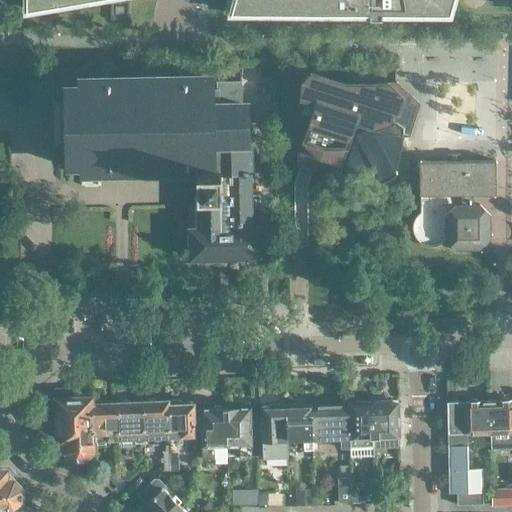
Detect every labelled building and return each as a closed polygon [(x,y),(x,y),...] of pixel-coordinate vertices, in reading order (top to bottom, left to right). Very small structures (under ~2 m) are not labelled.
[(0,0),(0,4),(5,4),(10,30),(106,13),(103,0),(0,0)] [(453,0),(234,0),(230,13),(369,14),(369,19),(382,19),(382,10),(405,10),(406,14),(450,14),(453,0)] [(413,98),(396,82),(344,82),(311,71),(303,81),(302,88),(302,96),(298,96),(299,121),(309,124),(299,154),(299,163),(316,168),(338,168),(354,120),(370,125),(374,150),(390,153),(403,144),(403,128),(400,126),(405,112),(408,112),(413,98)] [(249,228),(247,102),(241,102),(241,80),(218,80),(218,72),(206,72),(206,75),(79,78),(79,86),(66,87),(67,163),(81,163),(81,176),(196,173),(197,192),(199,192),(199,229),(186,229),(186,242),(191,242),(191,257),(261,256),(260,228),(249,228)] [(491,215),(480,204),(473,204),(473,195),(496,194),(495,160),(419,161),(419,195),(461,195),(462,204),(455,204),(445,215),(445,240),(456,250),(480,250),(491,239),(491,215)] [(93,426),(92,401),(92,390),(86,385),(61,386),(53,402),(53,409),(55,413),(55,417),(56,417),(56,424),(55,424),(55,427),(57,426),(93,426)] [(511,398),(509,399),(507,397),(502,397),(500,399),(489,400),(490,437),(490,446),(511,445),(511,398)] [(169,436),(168,400),(156,400),(152,398),(150,399),(146,401),(143,401),(144,438),(169,436)] [(490,437),(489,400),(478,400),(475,398),(471,398),(469,400),(466,400),(467,437),(490,437)] [(178,399),(168,400),(169,436),(196,435),(194,403),(181,404),(181,401),(178,399)] [(144,438),(143,401),(131,402),(127,400),(124,400),(121,402),(117,402),(119,439),(119,448),(135,447),(135,438),(144,438)] [(390,400),(374,401),(375,447),(398,447),(399,447),(399,437),(398,403),(390,403),(390,400)] [(468,462),(467,437),(466,400),(465,400),(465,401),(447,402),(447,436),(448,436),(448,445),(448,448),(448,457),(448,460),(449,469),(448,469),(448,472),(449,472),(449,480),(448,480),(449,483),(449,492),(449,493),(457,493),(457,505),(483,504),(483,463),(468,462)] [(119,439),(117,402),(105,403),(101,401),(92,401),(93,426),(95,448),(110,447),(110,439),(119,439)] [(375,447),(374,401),(356,401),(356,404),(348,404),(348,406),(349,448),(375,447)] [(314,439),(312,407),(312,406),(303,406),(303,403),(287,404),(289,439),(304,439),(304,450),(314,449),(314,439)] [(289,439),(287,404),(269,404),(270,407),(261,407),(263,450),(273,450),(273,448),(283,448),(283,467),(288,466),(288,450),(289,450),(289,439)] [(349,448),(348,406),(344,406),(340,404),(336,406),(325,407),(321,405),(317,407),(312,407),(314,439),(341,438),(342,449),(349,448)] [(229,408),(224,408),(225,445),(240,445),(241,457),(252,457),(250,407),(249,407),(250,409),(243,410),(243,407),(239,407),(237,405),(230,406),(229,408)] [(225,445),(224,408),(223,408),(221,406),(214,406),(212,408),(208,408),(208,411),(202,411),(202,408),(201,409),(202,458),(215,458),(215,445),(225,445)] [(95,448),(93,426),(57,426),(57,442),(66,452),(65,452),(66,453),(67,453),(74,460),(94,460),(95,448)] [(117,464),(104,477),(102,479),(111,489),(127,474),(117,464)] [(7,470),(0,469),(0,506),(9,507),(9,509),(12,510),(21,501),(22,489),(14,481),(15,479),(7,470)] [(350,478),(338,478),(339,503),(351,502),(350,478)] [(174,511),(181,506),(162,487),(164,485),(158,479),(154,479),(140,493),(148,501),(136,511),(174,511)] [(511,488),(491,490),(491,506),(511,504),(511,488)] [(352,491),(352,503),(368,503),(368,490),(352,491)] [(237,506),(242,506),(253,506),(253,492),(237,491),(237,506)] [(297,506),(308,506),(308,494),(297,494),(297,506)]
